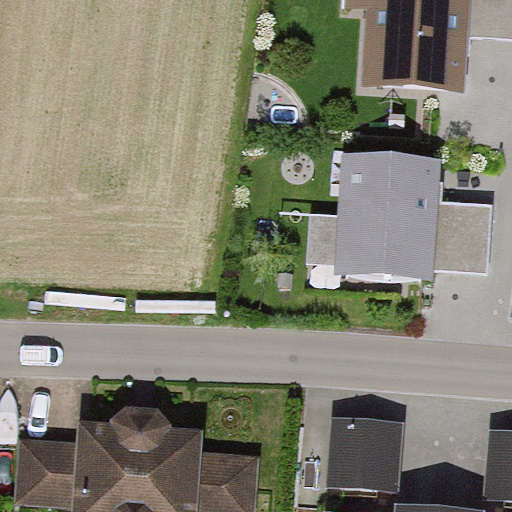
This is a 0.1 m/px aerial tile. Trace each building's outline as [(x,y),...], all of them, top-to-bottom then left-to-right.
[(471,0),(371,0),(365,85),(464,93),(468,44),(471,0)] [(511,47),(511,0),(471,0),(468,44),(511,47)] [(439,207),(441,166),(342,160),(335,281),(434,287),(435,276),(439,207)] [(490,279),(494,210),(439,207),(435,276),(490,279)] [(404,421),(333,415),(328,482),(399,487),(404,421)] [(72,454),(19,450),(14,510),(45,511),(258,511),(262,469),(203,464),(204,441),(160,438),(153,419),(116,416),(102,433),(74,431),(72,454)] [(511,428),(492,426),(487,495),(511,496),(511,428)]
